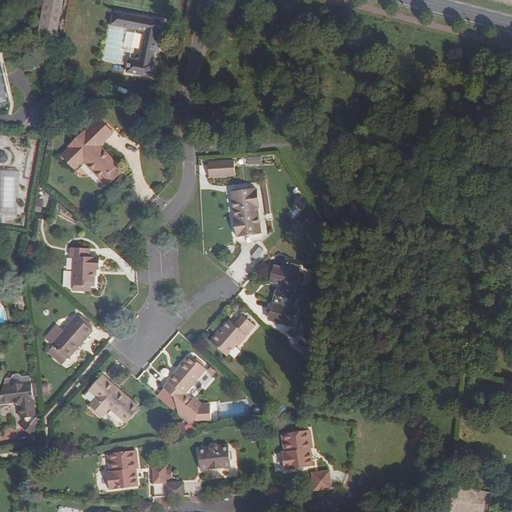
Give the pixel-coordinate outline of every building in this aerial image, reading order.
[(45,0),(39,33),(56,36),(62,0),(45,0)] [(151,62),(153,50),(154,44),(157,33),(159,34),(161,20),(113,10),(110,23),(126,27),(144,31),(137,60),(128,58),(125,71),(150,76),(153,62),(151,62)] [(126,27),(110,23),(107,23),(100,59),(122,64),(126,49),(121,48),(126,27)] [(0,58),(0,104),(10,102),(0,58)] [(103,179),(115,168),(116,166),(97,147),(111,131),(100,120),(85,135),(83,133),(70,146),(72,148),(62,158),(71,166),(81,157),(84,160),(103,179)] [(249,165),(271,164),(271,155),(248,157),(249,165)] [(81,157),(71,166),(74,170),(84,160),(81,157)] [(234,162),(208,163),(209,177),(235,176),(234,162)] [(115,168),(103,179),(109,185),(120,174),(115,168)] [(254,191),(254,188),(231,191),(235,219),(233,219),(236,237),(260,234),(256,207),(259,207),(257,191),(254,191)] [(242,246),(238,261),(255,266),(259,251),(242,246)] [(74,255),(73,289),(86,289),(86,285),(95,285),(96,268),(100,268),(100,256),(90,256),(90,248),(71,247),(71,255),(74,255)] [(298,312),(289,310),(293,294),(296,294),(299,279),(297,279),(299,267),(284,264),(282,271),(273,269),(269,285),(277,287),(279,287),(280,290),(271,321),(294,327),(298,312)] [(279,287),(277,287),(269,320),(271,321),(280,290),(279,287)] [(210,343),(228,357),(238,345),(239,347),(248,336),(247,336),(255,326),(243,316),(235,326),(230,322),(221,333),(220,332),(210,343)] [(52,346),(67,359),(92,331),(76,317),(63,332),(64,333),(52,346)] [(163,389),(157,397),(166,405),(170,400),(199,425),(212,423),(209,404),(200,405),(193,399),(191,401),(183,394),(204,368),(190,356),(175,374),(176,375),(163,389)] [(27,381),(30,381),(29,375),(21,377),(16,374),(11,375),(9,379),(3,380),(2,386),(10,385),(13,380),(19,381),(22,382),(24,382),(27,381)] [(103,376),(89,391),(96,397),(90,405),(103,416),(109,409),(126,423),(139,408),(103,376)] [(33,394),(30,382),(30,381),(27,381),(24,382),(22,382),(19,381),(13,380),(10,385),(2,386),(0,392),(0,404),(12,402),(13,400),(19,402),(17,404),(19,417),(23,417),(24,419),(19,425),(32,435),(42,420),(37,414),(33,394)] [(299,465),(303,429),(286,430),(286,448),(283,448),(281,448),(281,466),(299,465)] [(309,464),(309,451),(306,451),(306,447),(309,447),(311,447),(310,429),(303,429),(299,465),(309,464)] [(228,469),(228,463),(225,461),(225,457),(228,453),(228,448),(216,448),(214,445),(210,445),(208,449),(197,449),(197,454),(195,457),(195,460),(196,463),(198,465),(198,470),(208,470),(211,471),(212,472),(214,472),(215,471),(218,469),(228,469)] [(132,485),(131,471),(128,471),(128,467),(131,466),(133,466),(131,448),(106,450),(108,468),(105,468),(102,468),(103,486),(132,485)] [(149,482),(162,482),(162,464),(148,464),(149,482)] [(331,490),(331,473),(314,473),(314,490),(331,490)] [(162,496),(179,495),(179,482),(162,482),(162,496)] [(148,511),(150,501),(136,501),(135,511),(148,511)]
